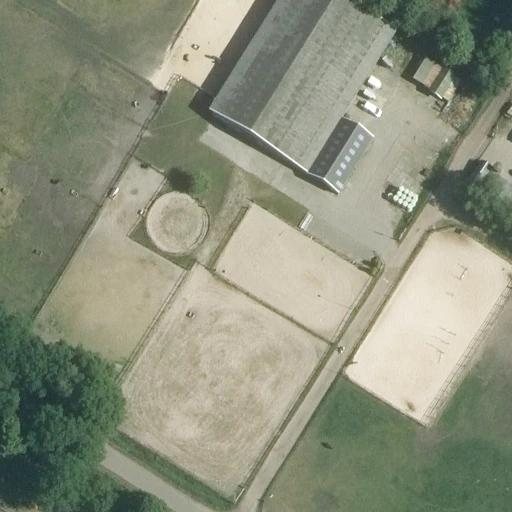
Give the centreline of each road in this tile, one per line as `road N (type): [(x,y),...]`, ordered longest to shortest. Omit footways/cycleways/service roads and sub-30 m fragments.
road 1 (track): [(246,511),(511,81)]
road 2 (unclassified): [(192,511),(0,392)]
